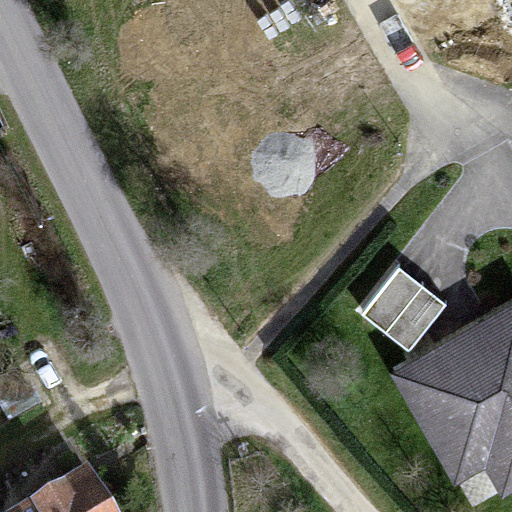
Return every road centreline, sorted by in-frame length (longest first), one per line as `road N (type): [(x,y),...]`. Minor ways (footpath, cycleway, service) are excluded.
road 1 (tertiary): [(0,21),(160,361),(184,511)]
road 2 (track): [(347,511),(241,383),(160,361)]
road 3 (residential): [(381,0),(461,134)]
